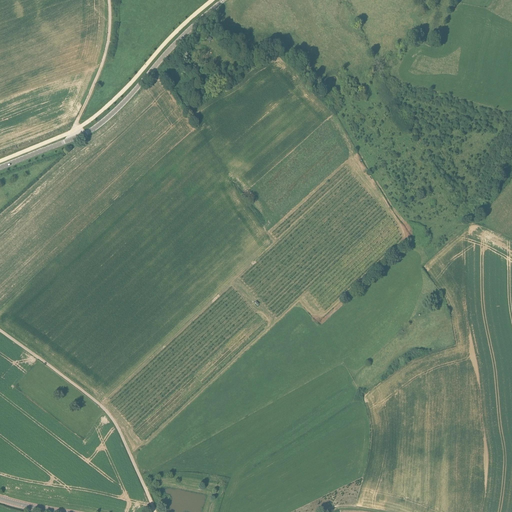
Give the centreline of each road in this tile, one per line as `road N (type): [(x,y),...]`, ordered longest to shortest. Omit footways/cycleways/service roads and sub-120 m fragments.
road 1 (tertiary): [(0,167),(93,129),(223,0)]
road 2 (unclassified): [(154,511),(109,414),(0,330)]
road 3 (track): [(75,129),(102,62),(109,0)]
